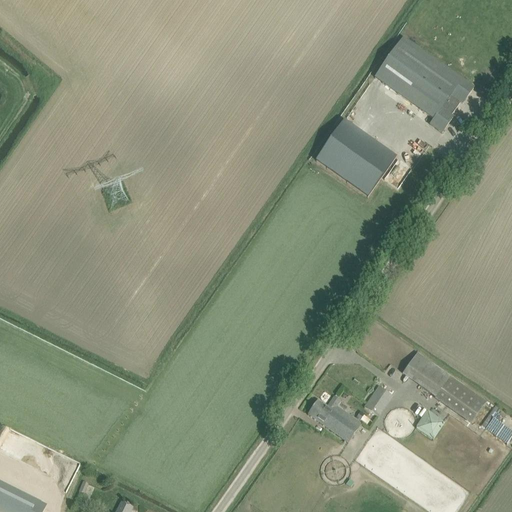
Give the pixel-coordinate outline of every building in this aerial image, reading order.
[(473,89),(403,39),(375,78),(434,120),(430,125),(442,134),(453,118),(451,117),(460,103),(462,105),(473,89)] [(344,123),(316,162),(368,198),(395,159),(344,123)] [(417,355),(403,375),(436,398),(434,400),(470,425),(486,403),(450,378),(417,355)] [(379,388),(364,408),(378,418),(392,397),(379,388)] [(307,415),(348,444),(362,425),(336,407),(340,401),(335,397),(327,408),(317,401),(307,415)] [(84,495),(89,485),(83,482),(79,492),(84,495)] [(0,485),(0,511),(43,511),(45,508),(0,485)] [(130,511),(132,509),(121,503),(116,511),(130,511)]
